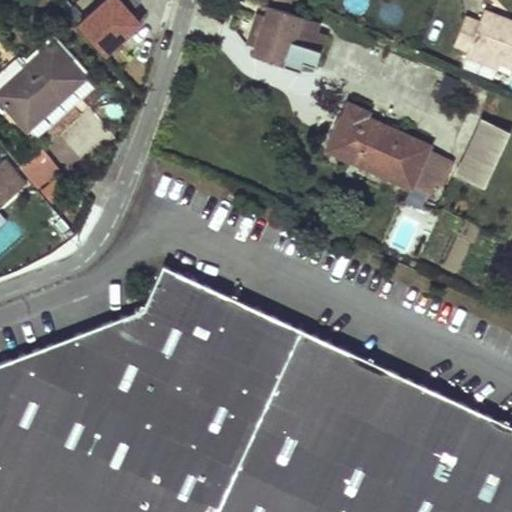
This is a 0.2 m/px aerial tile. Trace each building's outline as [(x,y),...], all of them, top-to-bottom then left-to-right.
[(310,22),(264,3),(259,17),(252,14),(243,36),(250,39),(245,52),(290,71),(294,62),(305,67),(318,35),(307,30),(310,22)] [(511,18),(485,8),(480,20),(468,15),(455,45),(469,50),(501,63),(511,67),(511,18)] [(87,80),(58,47),(1,97),(30,130),(87,80)] [(501,63),(469,50),(465,57),(498,70),(501,63)] [(367,112),(349,104),(330,148),(410,183),(427,146),(428,144),(365,117),(367,112)] [(510,127),(481,114),(462,158),(491,171),(510,127)] [(18,165),(38,186),(60,167),(40,145),(18,165)] [(441,182),(452,157),(427,146),(410,183),(429,192),(434,179),(441,182)] [(491,171),(462,158),(456,171),(485,183),(491,171)] [(0,168),(0,209),(29,185),(9,160),(0,168)] [(47,199),(70,192),(64,174),(42,181),(47,199)] [(511,511),(511,424),(163,265),(143,310),(0,364),(0,511),(511,511)]
